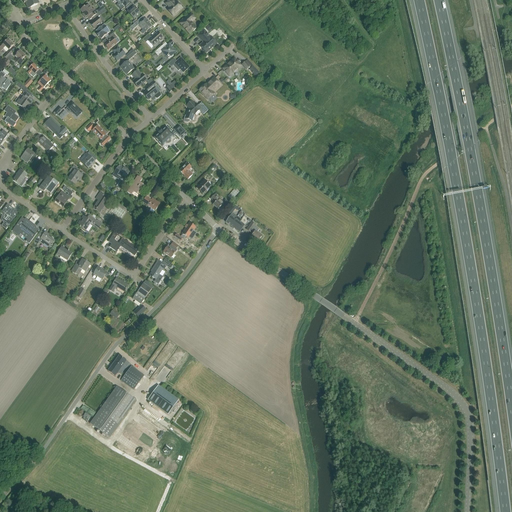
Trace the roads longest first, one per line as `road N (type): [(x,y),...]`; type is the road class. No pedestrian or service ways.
road 1 (motorway): [(418,0),(504,511)]
road 2 (motorway): [(511,420),(438,0)]
road 3 (unclassified): [(467,511),(470,429),(455,395),(218,228)]
road 4 (unclassified): [(0,497),(218,228)]
road 5 (unclassified): [(184,196),(131,271),(62,225)]
road 6 (unclassified): [(154,117),(115,77),(66,4)]
